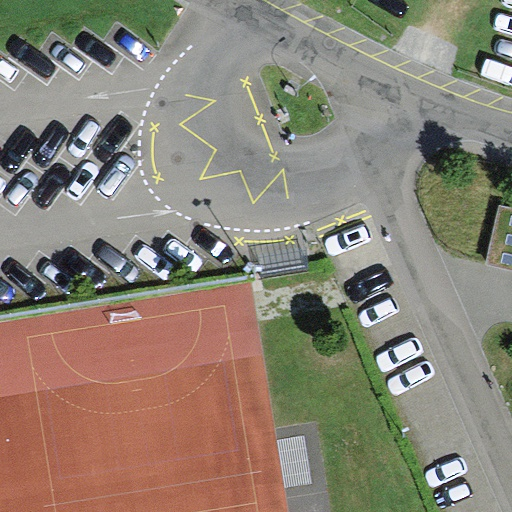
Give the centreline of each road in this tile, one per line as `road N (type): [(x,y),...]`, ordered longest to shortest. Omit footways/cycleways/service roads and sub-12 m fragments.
road 1 (residential): [(373,150),(511,468)]
road 2 (residential): [(391,96),(219,0)]
road 3 (residential): [(511,137),(391,96)]
